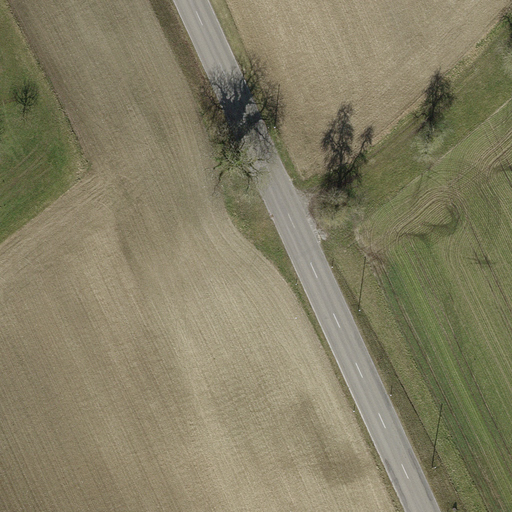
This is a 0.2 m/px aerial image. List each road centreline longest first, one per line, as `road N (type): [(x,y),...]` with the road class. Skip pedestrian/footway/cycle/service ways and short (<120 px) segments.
road 1 (tertiary): [(192,0),(424,511)]
road 2 (track): [(287,208),(413,132),(511,34)]
